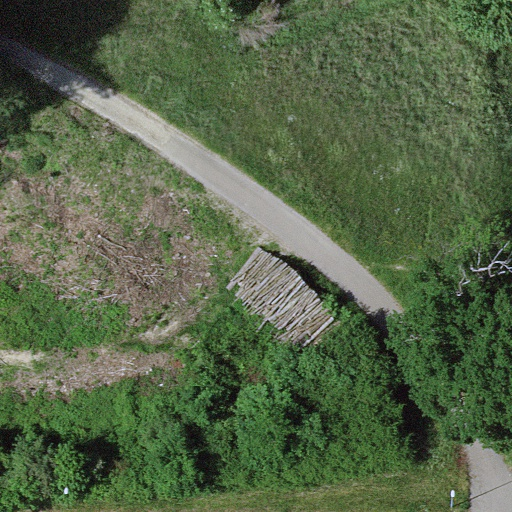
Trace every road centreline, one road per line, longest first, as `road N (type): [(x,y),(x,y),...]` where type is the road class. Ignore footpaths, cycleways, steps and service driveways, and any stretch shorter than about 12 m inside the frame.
road 1 (unclassified): [(176,144),(344,271),(417,351),(480,447),(505,511)]
road 2 (track): [(0,44),(176,144)]
